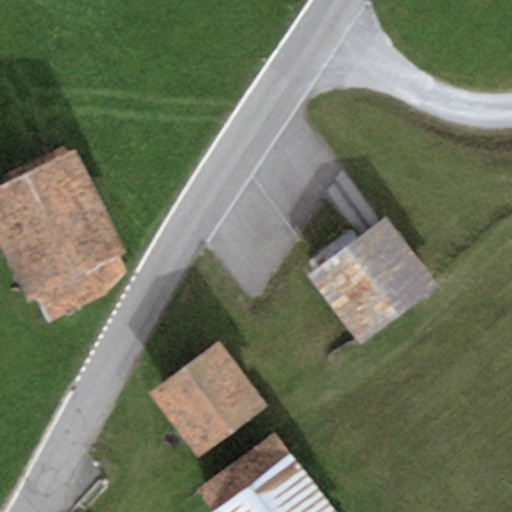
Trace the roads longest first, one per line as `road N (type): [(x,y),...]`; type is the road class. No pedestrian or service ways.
road 1 (unclassified): [(28,511),(198,207),(337,0)]
road 2 (track): [(306,45),(446,103),(511,112)]
